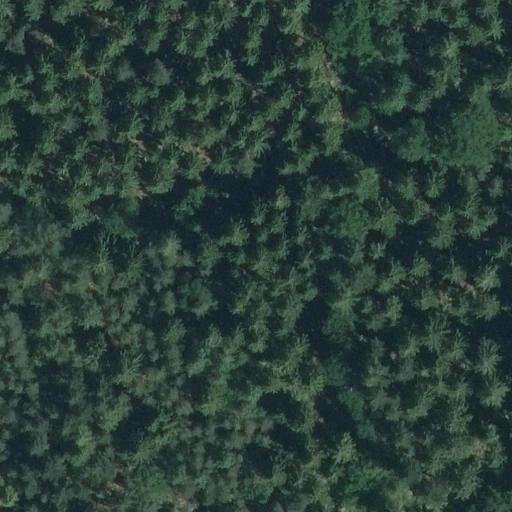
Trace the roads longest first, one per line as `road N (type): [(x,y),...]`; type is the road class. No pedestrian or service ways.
road 1 (track): [(511,110),(381,143),(459,501),(421,511)]
road 2 (track): [(381,143),(348,0)]
